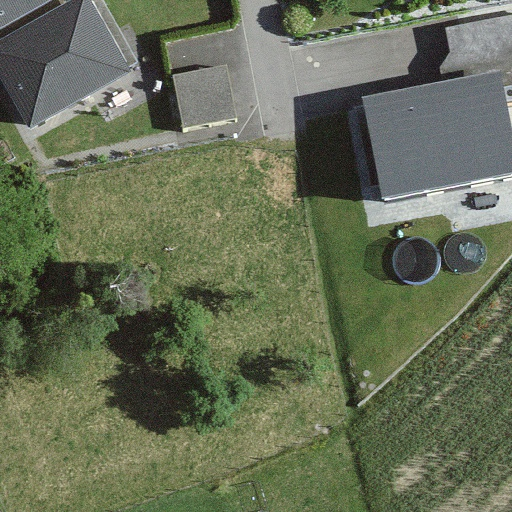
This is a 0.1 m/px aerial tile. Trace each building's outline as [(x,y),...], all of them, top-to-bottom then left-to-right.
[(0,0),(0,63),(92,3),(90,0),(0,0)] [(0,65),(51,143),(144,82),(92,3),(0,63),(0,65)] [(460,79),(372,95),(392,205),(511,183),(511,4),(449,16),(460,79)] [(221,28),(168,42),(190,125),(243,111),(221,28)] [(223,511),(219,499),(182,511),(223,511)]
